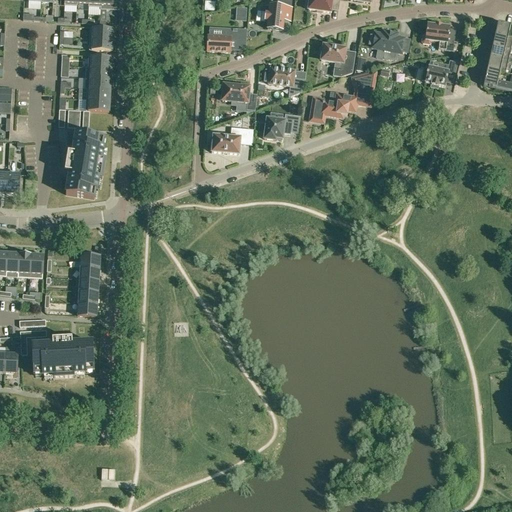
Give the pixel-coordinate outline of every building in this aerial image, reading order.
[(100,0),(88,0),(89,6),(88,6),(88,8),(100,9),(100,0)] [(100,9),(100,11),(119,12),(120,3),(113,3),(113,1),(115,1),(114,0),(100,0),(100,9)] [(282,32),(283,22),(290,22),(292,0),(278,0),(278,7),(270,6),(269,15),(266,15),(265,21),(268,22),(267,30),(282,32)] [(307,0),(306,8),(308,8),(308,11),(316,12),(322,13),(331,14),(331,11),(332,0),(333,0),(340,1),(339,0),(307,0)] [(511,27),(498,25),(495,36),(511,40),(511,27)] [(438,51),(453,53),(455,31),(449,30),(449,28),(441,27),(441,26),(435,26),(435,27),(427,26),(426,36),(424,36),(422,37),(422,43),(423,45),(429,46),(430,44),(431,42),(439,43),(438,51)] [(113,31),(90,29),(89,41),(113,42),(113,31)] [(207,52),(207,53),(208,53),(215,53),(222,54),(222,53),(229,54),(230,54),(230,53),(230,52),(230,43),(236,43),(237,43),(246,43),(247,31),(238,31),(226,30),(210,29),(210,37),(209,37),(208,37),(208,38),(207,52)] [(384,52),(382,60),(387,61),(388,60),(396,61),(397,54),(402,55),(402,52),(407,53),(409,41),(405,40),(405,39),(397,38),(398,34),(382,31),(381,35),(374,33),(373,37),(371,37),(369,45),(372,46),(371,49),(384,52)] [(511,40),(495,36),(492,47),(511,51),(511,45),(511,40)] [(112,44),(113,42),(89,41),(89,52),(112,53),(112,44)] [(352,74),(354,62),(344,61),(346,50),(323,46),(323,49),(320,49),(319,56),(321,57),(321,62),(335,64),(333,77),(341,78),(342,75),(346,76),(352,74)] [(492,47),(490,58),(508,63),(511,51),(492,47)] [(88,58),(88,69),(111,70),(112,59),(88,58)] [(490,58),(487,69),(505,74),(508,63),(490,58)] [(357,62),(356,72),(364,73),(365,63),(357,62)] [(441,71),(429,68),(428,70),(424,69),(421,81),(425,82),(425,84),(431,85),(431,86),(438,88),(438,87),(444,88),(447,75),(454,77),(457,64),(450,62),(449,67),(443,65),(441,71)] [(111,70),(88,69),(85,68),(85,80),(110,81),(111,73),(111,70)] [(269,86),(290,88),(297,89),(296,96),(289,98),(289,99),(303,93),(305,81),(298,80),(297,82),(294,82),(295,73),(295,72),(270,69),(270,70),(270,72),(266,72),(264,82),(269,83),(269,85),(268,85),(268,86),(269,86)] [(505,74),(487,69),(483,87),(511,94),(511,93),(511,84),(498,81),(500,73),(505,74)] [(344,116),(347,117),(348,112),(356,114),(357,106),(371,108),(376,73),(352,79),(355,92),(354,98),(336,95),(335,104),(324,102),(324,101),(313,99),(309,123),(324,125),(325,117),(343,120),(344,116)] [(110,81),(85,80),(84,91),(87,91),(110,92),(110,87),(110,81)] [(249,95),(249,89),(223,86),(222,102),(247,104),(246,111),(255,112),(257,96),(249,95)] [(2,90),(1,102),(11,102),(12,90),(2,90)] [(86,101),(109,103),(110,92),(87,91),(86,101)] [(109,105),(109,103),(86,101),(85,113),(109,114),(109,105)] [(259,125),(258,134),(265,135),(264,140),(275,142),(275,139),(282,140),(283,135),(290,136),(291,134),(291,130),(298,131),(299,126),(300,118),(293,117),(292,121),(284,120),(284,122),(282,122),(269,120),(267,120),(266,126),(259,125)] [(253,132),(240,131),(239,139),(214,137),(213,136),(213,138),(212,144),(210,143),(210,151),(212,152),(212,153),(211,153),(211,154),(239,156),(239,155),(240,146),(252,147),(253,132)] [(93,191),(97,191),(99,180),(102,181),(105,160),(102,160),(104,148),(100,148),(101,140),(103,140),(104,139),(76,134),(72,155),(68,155),(65,174),(69,175),(66,196),(94,200),(94,199),(92,198),(93,191)] [(20,176),(7,176),(6,194),(19,195),(20,176)] [(7,254),(6,274),(7,274),(6,279),(17,279),(18,275),(19,255),(7,254)] [(17,279),(30,280),(31,256),(19,255),(18,275),(17,279)] [(42,281),(44,256),(31,256),(30,280),(42,281)] [(100,270),(100,258),(81,257),(80,269),(100,270)] [(80,269),(79,281),(99,282),(100,270),(80,269)] [(79,281),(79,293),(98,294),(99,282),(79,281)] [(79,293),(78,305),(98,306),(98,294),(79,293)] [(77,318),(97,319),(98,306),(78,305),(77,318)] [(94,372),(93,344),(72,345),(72,340),(52,342),(52,346),(32,347),(33,375),(35,375),(35,373),(42,373),(42,376),(53,376),(54,379),(74,378),(74,375),(86,374),(85,370),(92,370),(92,372),(94,372)] [(17,375),(18,356),(5,355),(4,374),(17,375)] [(115,471),(102,470),(101,481),(114,481),(115,471)]
